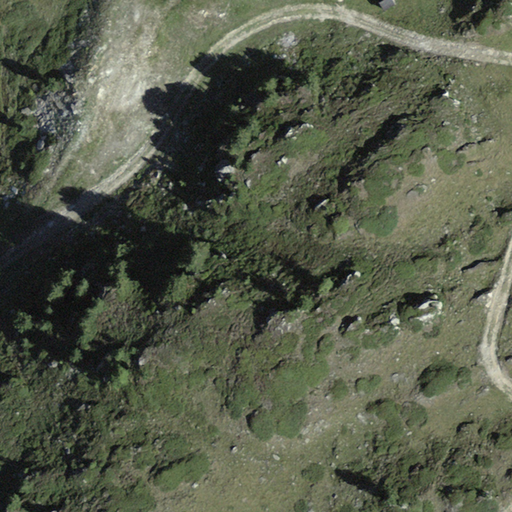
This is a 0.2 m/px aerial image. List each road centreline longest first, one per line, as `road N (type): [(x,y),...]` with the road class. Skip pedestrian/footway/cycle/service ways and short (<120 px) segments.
road 1 (track): [(511,69),(300,14),(216,57),(154,138),(0,257)]
road 2 (track): [(511,394),(489,374),(511,270)]
